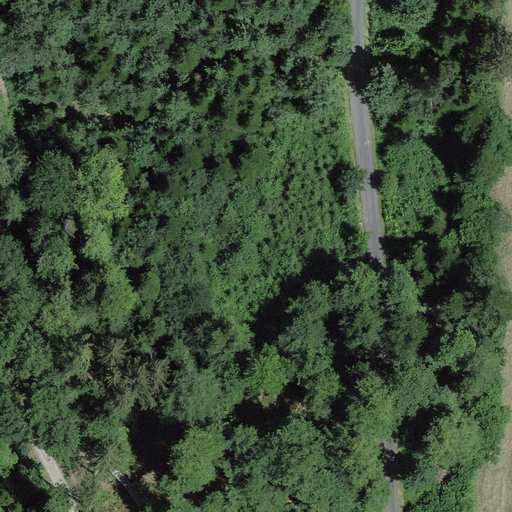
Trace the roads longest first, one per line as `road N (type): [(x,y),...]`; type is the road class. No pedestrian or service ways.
road 1 (unclassified): [(358,0),(390,511)]
road 2 (track): [(69,511),(58,475),(0,376)]
